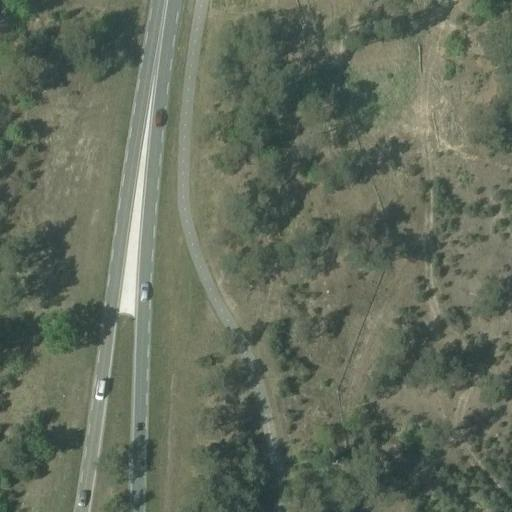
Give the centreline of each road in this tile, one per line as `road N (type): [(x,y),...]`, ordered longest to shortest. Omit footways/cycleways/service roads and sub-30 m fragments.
road 1 (primary): [(144,148),(77,511)]
road 2 (primary): [(138,511),(144,148)]
road 3 (primary): [(144,148),(166,0)]
